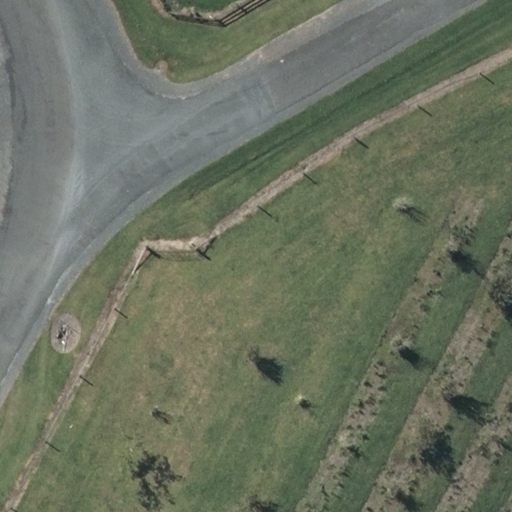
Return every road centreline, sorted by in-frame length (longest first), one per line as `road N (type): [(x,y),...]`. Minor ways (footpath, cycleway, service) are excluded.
road 1 (residential): [(47,0),(76,106),(63,205),(0,354)]
road 2 (unknown): [(76,106),(293,0)]
